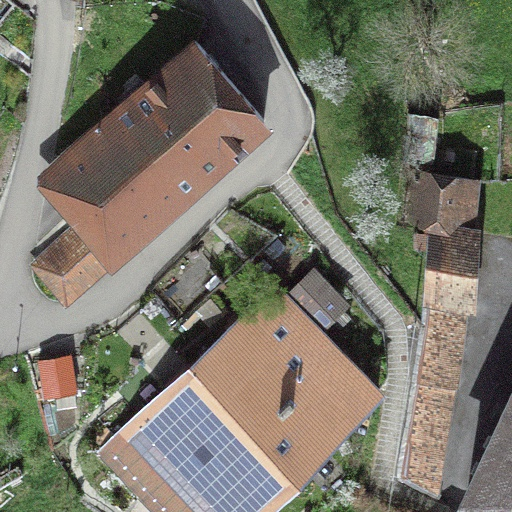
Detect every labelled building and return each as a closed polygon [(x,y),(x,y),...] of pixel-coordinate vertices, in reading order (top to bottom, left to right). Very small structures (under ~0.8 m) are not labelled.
[(10,0),(0,0),(0,16),(12,2),(10,0)] [(263,120),(195,41),(50,172),(89,215),(35,264),(65,299),(263,120)] [(405,158),(430,160),(435,117),(409,115),(405,158)] [(474,229),(467,229),(472,178),(411,171),(407,223),(433,227),(426,327),(403,474),(435,491),(464,301),(469,301),(474,229)] [(328,316),(338,327),(349,316),(313,275),(292,296),(320,324),(328,316)] [(105,427),(93,438),(167,511),(250,511),(377,390),(337,348),(333,352),(270,288),(116,437),(105,427)] [(511,393),(467,489),(511,509),(511,393)]
